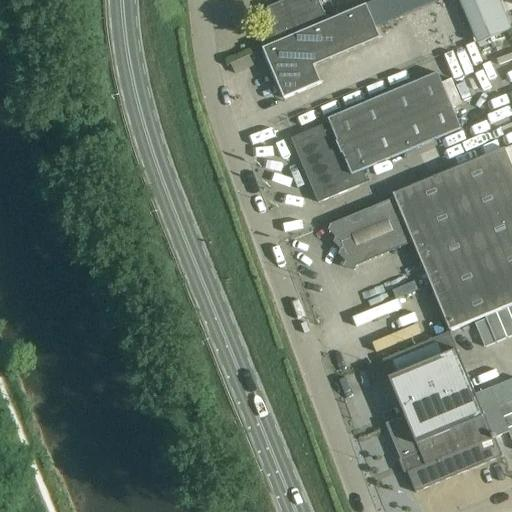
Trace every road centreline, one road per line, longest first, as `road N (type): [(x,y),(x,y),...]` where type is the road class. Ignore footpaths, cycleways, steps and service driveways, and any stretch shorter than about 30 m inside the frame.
road 1 (primary): [(295,511),(146,134),(123,0)]
road 2 (unclassified): [(364,511),(223,129),(206,72),(200,0)]
